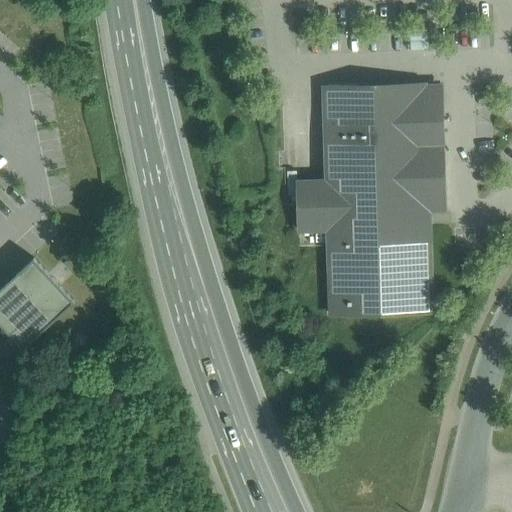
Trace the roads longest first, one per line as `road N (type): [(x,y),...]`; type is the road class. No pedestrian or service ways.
road 1 (primary): [(132,0),(192,287),(277,511)]
road 2 (unclassified): [(465,511),(487,402),(511,334)]
road 3 (unknown): [(0,91),(27,193),(19,216),(0,231)]
